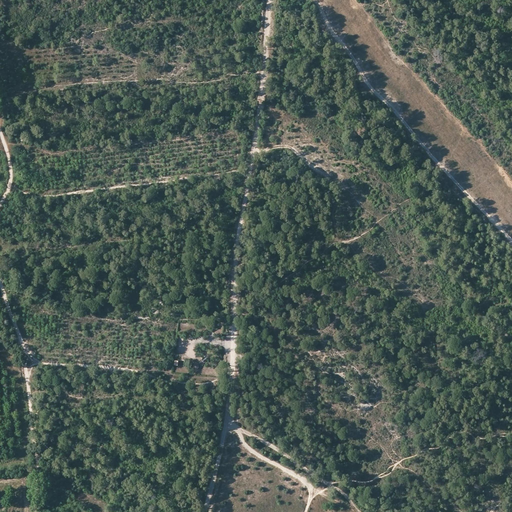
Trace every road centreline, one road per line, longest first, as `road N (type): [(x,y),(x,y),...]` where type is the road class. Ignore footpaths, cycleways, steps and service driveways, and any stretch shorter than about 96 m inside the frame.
road 1 (track): [(227,425),(238,229),(270,0)]
road 2 (track): [(251,152),(288,149),(326,181),(335,240),(234,316)]
road 3 (track): [(35,511),(24,350),(0,279)]
road 4 (track): [(309,0),(328,41),(352,59),(359,91),(388,111),(443,181)]
road 5 (track): [(335,240),(352,240),(443,181),(511,247)]
road 6 (track): [(24,350),(39,363),(185,383),(232,376)]
road 7 (track): [(239,430),(340,491),(359,511)]
road 8 (track): [(306,511),(305,479),(254,452),(227,425)]
